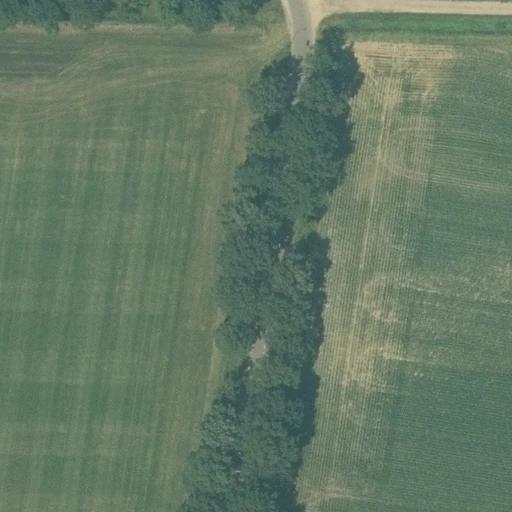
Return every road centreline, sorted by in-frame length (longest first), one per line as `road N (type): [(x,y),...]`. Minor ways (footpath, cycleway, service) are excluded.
road 1 (tertiary): [(233,511),(303,36),(299,0)]
road 2 (track): [(302,9),(511,9)]
